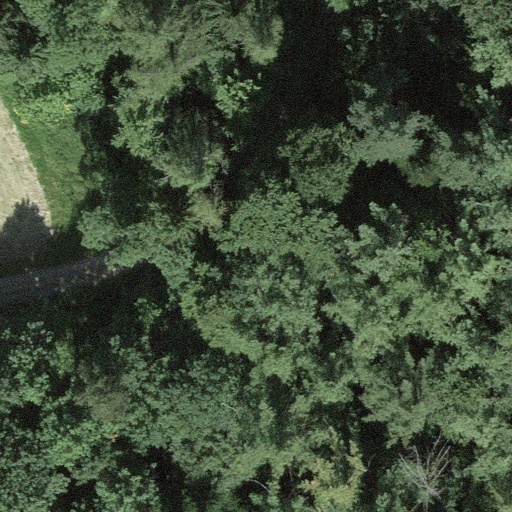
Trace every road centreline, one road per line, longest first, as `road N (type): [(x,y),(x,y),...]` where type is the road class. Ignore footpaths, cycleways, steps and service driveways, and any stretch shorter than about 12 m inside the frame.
road 1 (track): [(0,290),(77,279),(155,255),(225,198)]
road 2 (track): [(353,0),(225,198)]
